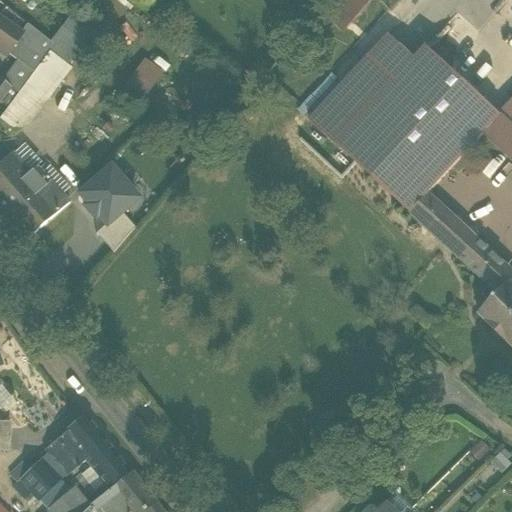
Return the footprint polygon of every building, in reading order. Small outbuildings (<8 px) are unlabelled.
[(100,0),(66,0),(87,16),(100,0)] [(338,0),(333,6),(352,23),(372,0),(338,0)] [(54,48),(49,56),(66,68),(97,28),(74,10),(49,44),(54,48)] [(0,50),(6,54),(19,35),(0,22),(0,50)] [(54,48),(49,44),(26,25),(19,35),(49,56),(54,48)] [(49,56),(19,35),(6,54),(22,66),(35,75),(49,56)] [(395,83),(415,61),(389,37),(368,59),(395,83)] [(336,147),(410,215),(429,195),(483,137),(501,117),(500,116),(427,49),(415,61),(395,83),(336,147)] [(20,95),(0,122),(0,136),(4,139),(14,134),(18,137),(68,70),(66,68),(49,56),(35,75),(20,95)] [(310,122),(336,147),(395,83),(368,59),(310,122)] [(144,60),(117,97),(136,111),(164,74),(144,60)] [(22,66),(6,86),(9,88),(20,95),(35,75),(22,66)] [(0,100),(9,88),(6,86),(0,81),(0,100)] [(0,122),(20,95),(9,88),(0,100),(0,122)] [(511,102),(500,116),(501,117),(511,126),(511,102)] [(511,126),(501,117),(483,137),(511,162),(511,126)] [(29,175),(36,169),(41,164),(24,145),(12,156),(29,175)] [(0,164),(0,218),(23,244),(68,204),(61,197),(41,174),(36,169),(29,175),(12,156),(10,155),(0,164)] [(49,167),(41,174),(61,197),(69,190),(49,167)] [(96,218),(104,227),(105,228),(121,215),(137,200),(109,169),(77,196),(86,206),(83,209),(94,221),(96,218)] [(492,253),(429,195),(410,215),(429,232),(473,273),(492,253)] [(105,228),(104,227),(95,235),(112,254),(134,229),(121,215),(105,228)] [(473,273),(499,297),(511,284),(511,285),(511,272),(492,253),(473,273)] [(511,285),(511,284),(499,297),(479,317),(511,349),(511,285)] [(0,387),(0,409),(5,416),(16,406),(0,387)] [(62,435),(64,437),(85,463),(89,469),(104,487),(109,493),(130,475),(117,458),(102,440),(84,418),(62,435)] [(10,426),(0,424),(0,452),(7,453),(10,426)] [(65,478),(85,463),(64,437),(44,452),(47,455),(65,478)] [(482,442),(470,454),(480,464),(492,452),(482,442)] [(41,461),(62,482),(65,478),(47,455),(41,461)] [(511,465),(501,455),(492,465),(503,476),(511,466),(511,465)] [(62,482),(41,461),(30,472),(17,485),(29,497),(38,506),(40,504),(61,483),(62,482)] [(9,477),(17,485),(30,472),(21,464),(9,477)] [(89,469),(79,477),(94,495),(104,487),(89,469)] [(109,493),(108,493),(123,511),(144,511),(154,505),(130,475),(109,493)] [(73,490),(84,503),(94,495),(79,477),(69,485),(73,490)] [(61,483),(40,504),(47,511),(70,493),(61,483)] [(29,497),(17,485),(11,491),(24,503),(29,497)] [(104,487),(94,495),(99,501),(108,493),(109,493),(104,487)] [(84,511),(89,509),(86,506),(84,503),(73,490),(70,493),(47,511),(46,511),(84,511)] [(89,509),(91,511),(123,511),(108,493),(99,501),(89,509)] [(389,507),(393,511),(410,511),(398,499),(389,507)]
